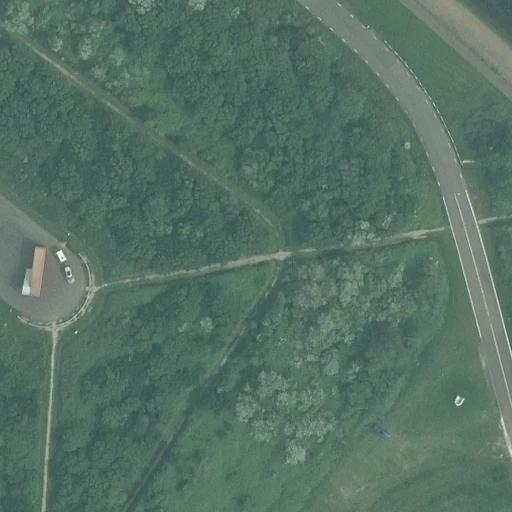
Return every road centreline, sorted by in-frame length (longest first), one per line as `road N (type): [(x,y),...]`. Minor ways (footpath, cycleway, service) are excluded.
road 1 (tertiary): [(511,403),(430,133),(383,64),(315,0)]
road 2 (unclassified): [(0,282),(41,308),(62,301),(68,279),(62,265),(0,217)]
